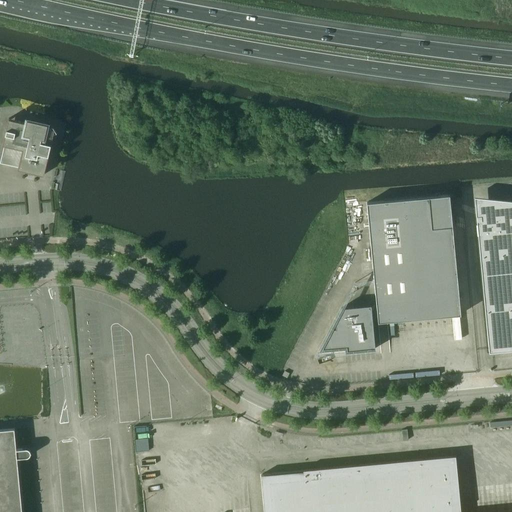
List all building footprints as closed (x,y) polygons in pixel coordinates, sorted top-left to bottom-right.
[(9,119),(7,128),(3,145),(5,145),(0,163),(18,167),(18,169),(44,175),(52,139),(55,129),(47,127),(48,123),(28,119),(27,123),(9,119)] [(461,314),(450,195),(367,203),(377,308),(371,308),(371,305),(342,308),(333,324),(335,324),(336,328),(331,329),(319,350),(320,350),(322,350),(336,349),(337,350),(342,350),(341,348),(345,348),(346,352),(375,349),(372,320),(378,319),(378,322),(461,314)] [(511,205),(476,209),(489,352),(511,349),(511,205)] [(22,511),(17,458),(26,457),(27,457),(28,457),(29,456),(30,455),(30,454),(30,453),(30,452),(30,451),(30,450),(29,450),(29,449),(28,449),(27,448),(26,448),(16,449),(14,428),(0,429),(0,511),(22,511)] [(151,439),(139,439),(139,449),(151,449),(151,439)] [(459,511),(455,457),(261,475),(264,511),(459,511)]
